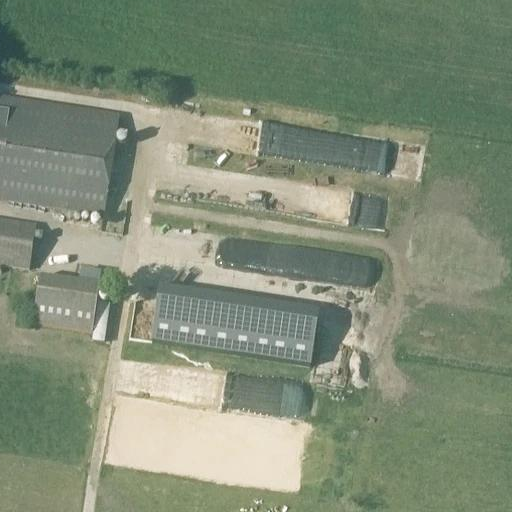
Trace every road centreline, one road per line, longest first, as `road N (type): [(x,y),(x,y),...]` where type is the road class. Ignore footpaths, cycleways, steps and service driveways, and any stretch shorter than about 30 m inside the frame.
road 1 (track): [(133,203),(391,245),(433,295),(511,307)]
road 2 (track): [(86,511),(133,203)]
